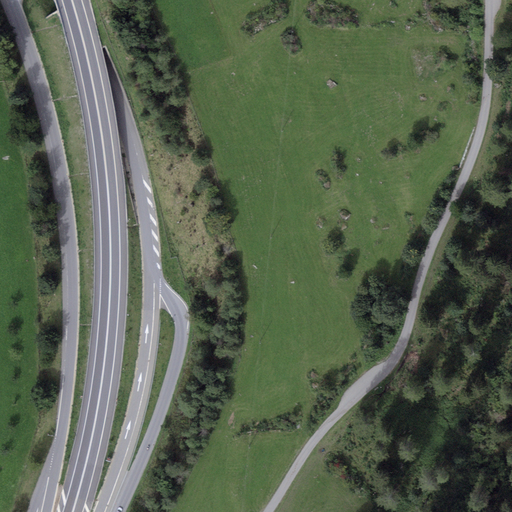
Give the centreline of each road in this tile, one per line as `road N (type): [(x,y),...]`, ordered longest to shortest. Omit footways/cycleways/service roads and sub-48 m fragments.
road 1 (residential): [(491,0),(488,124),(418,320),(265,511)]
road 2 (trunk): [(71,0),(99,125),(110,275),(102,377),(72,511)]
road 3 (primary): [(12,0),(38,72),(68,204),(71,339),(58,455)]
road 4 (primary): [(147,270),(122,121),(64,0)]
road 5 (primary): [(117,511),(153,434),(181,341),(177,308),(147,270)]
road 6 (trunk): [(97,511),(134,400),(147,270)]
